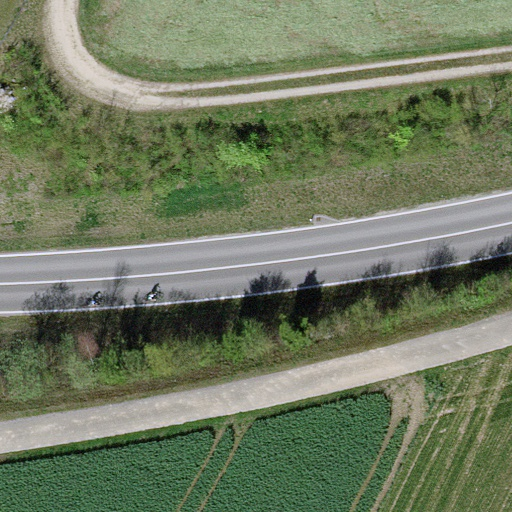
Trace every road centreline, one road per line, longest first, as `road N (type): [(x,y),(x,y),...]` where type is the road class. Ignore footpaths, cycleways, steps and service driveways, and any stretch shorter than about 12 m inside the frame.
road 1 (tertiary): [(0,283),(294,259),(511,222)]
road 2 (track): [(511,55),(152,94),(92,72),(72,48),(65,0)]
